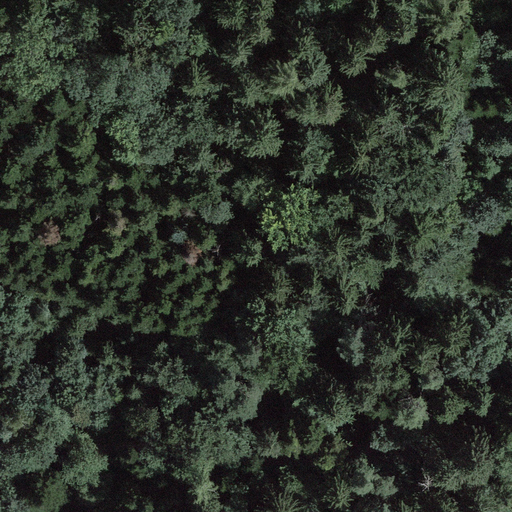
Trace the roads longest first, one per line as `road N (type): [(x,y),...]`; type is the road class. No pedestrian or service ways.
road 1 (track): [(97,511),(122,410),(157,355),(374,76),(450,0)]
road 2 (track): [(0,464),(122,410)]
